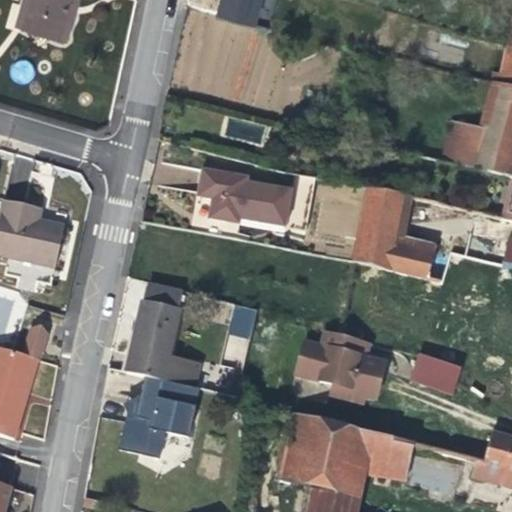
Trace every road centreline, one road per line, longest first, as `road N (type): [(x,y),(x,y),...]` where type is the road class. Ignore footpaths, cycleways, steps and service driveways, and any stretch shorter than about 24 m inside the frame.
road 1 (residential): [(58,511),(128,165)]
road 2 (residential): [(128,165),(161,0)]
road 3 (residential): [(0,127),(128,165)]
